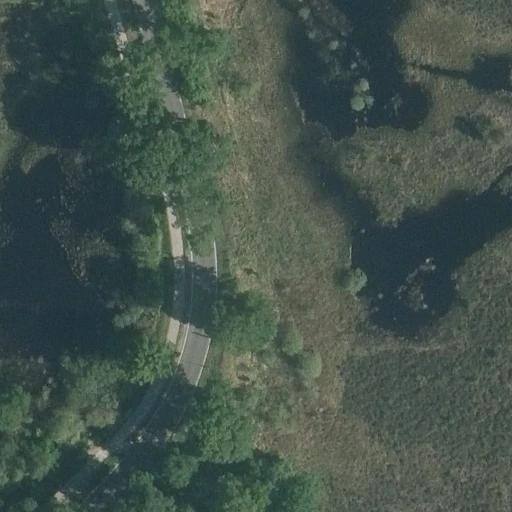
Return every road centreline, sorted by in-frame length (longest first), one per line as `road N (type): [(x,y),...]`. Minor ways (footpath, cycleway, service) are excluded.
road 1 (unknown): [(105,0),(171,274),(152,380),(23,511)]
road 2 (tertiary): [(85,511),(157,436),(200,321),(202,244),(143,0)]
